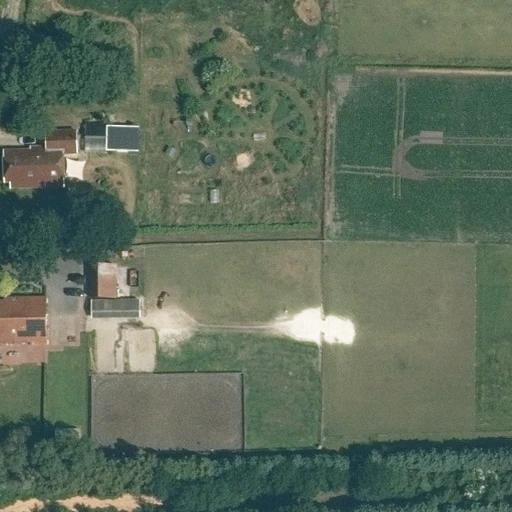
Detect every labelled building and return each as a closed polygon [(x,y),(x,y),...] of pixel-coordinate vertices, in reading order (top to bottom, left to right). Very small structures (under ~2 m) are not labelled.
[(138,133),(107,132),(107,127),(85,127),(84,143),(107,144),(107,156),(137,157),(138,133)] [(65,187),(64,155),(76,154),(75,130),(43,130),(44,146),(30,146),(30,150),(4,150),(4,184),(11,184),(11,188),(65,187)] [(116,267),(91,267),(91,302),(116,301),(116,267)] [(130,294),(138,294),(138,273),(129,273),(130,294)] [(46,344),(44,296),(4,297),(4,301),(0,300),(0,342),(32,343),(32,345),(46,344)] [(139,302),(91,302),(91,320),(139,320),(139,302)]
